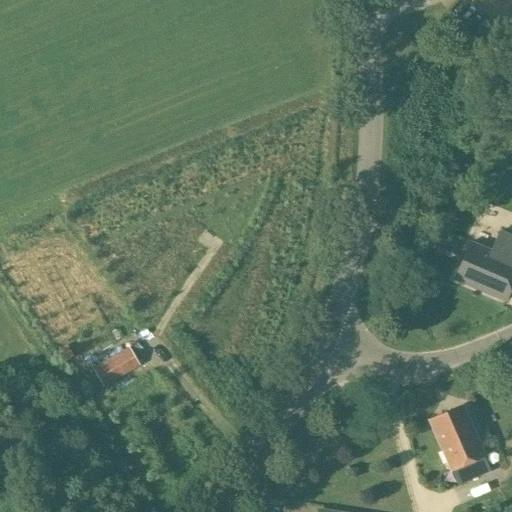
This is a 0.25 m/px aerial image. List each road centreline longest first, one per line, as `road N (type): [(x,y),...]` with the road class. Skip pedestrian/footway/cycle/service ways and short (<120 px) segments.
road 1 (tertiary): [(324,342),(350,276),(370,168),(362,0)]
road 2 (tertiary): [(211,511),(324,342)]
road 3 (unclassified): [(324,342),(383,362),(429,363),(511,336)]
